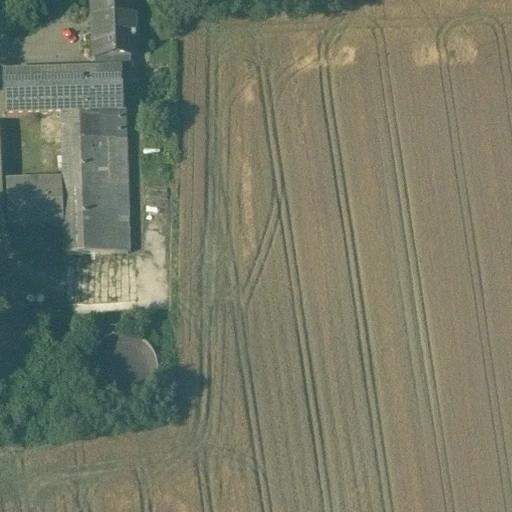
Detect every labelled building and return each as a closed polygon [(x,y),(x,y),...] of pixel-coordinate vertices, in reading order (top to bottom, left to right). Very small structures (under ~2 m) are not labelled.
[(134,2),(91,4),(93,59),(94,59),(95,75),(95,77),(121,76),(130,76),(129,58),(135,58),(134,2)] [(95,75),(2,78),(3,116),(62,113),(66,257),(127,255),(123,142),(124,142),(123,111),(122,111),(121,76),(95,77),(95,75)] [(60,181),(5,183),(7,228),(62,227),(60,181)] [(19,295),(0,297),(0,384),(30,380),(19,295)] [(78,349),(79,341),(78,332),(73,325),(66,321),(57,319),(49,321),(42,326),(38,333),(36,341),(38,350),(43,357),(50,361),(58,363),(67,361),(73,356),(78,349)]
